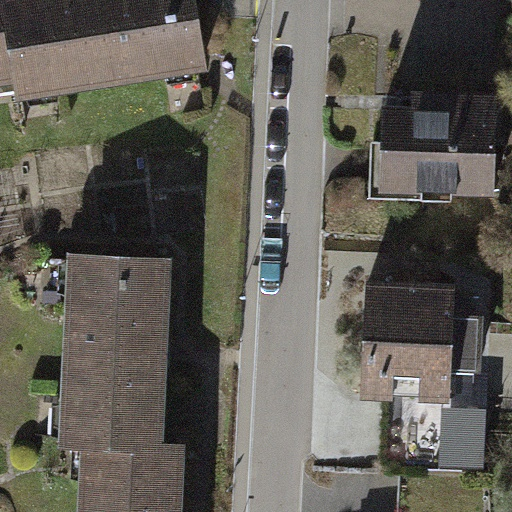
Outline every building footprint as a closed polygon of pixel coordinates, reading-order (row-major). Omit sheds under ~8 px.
[(0,0),(0,8),(5,92),(206,70),(197,0),(0,0)] [(497,89),(371,86),(369,191),(494,194),(497,89)] [(175,257),(67,254),(65,441),(171,439),(175,257)] [(450,279),(353,275),(351,392),(449,399),(450,279)] [(457,360),(487,359),(485,297),(455,298),(457,360)] [(171,439),(85,442),(79,511),(185,511),(190,439),(171,439)]
